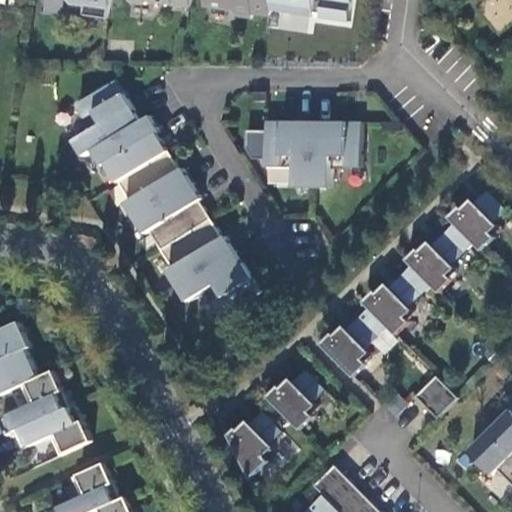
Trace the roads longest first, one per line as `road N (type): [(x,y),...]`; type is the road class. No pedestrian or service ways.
road 1 (residential): [(401,53),(367,79),(232,81),(210,95),(211,127),(299,271)]
road 2 (residential): [(0,240),(75,254),(97,278),(213,511)]
road 3 (residential): [(401,53),(511,159)]
